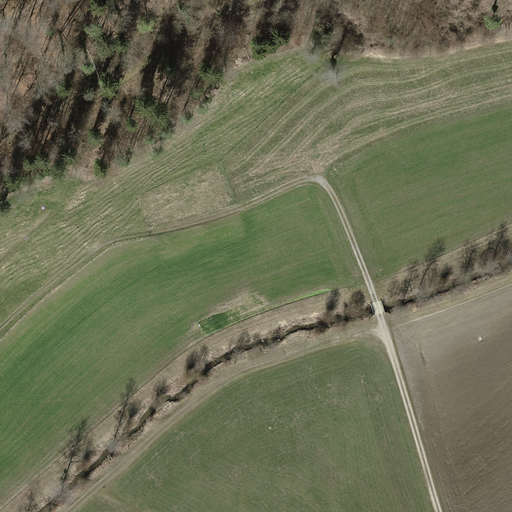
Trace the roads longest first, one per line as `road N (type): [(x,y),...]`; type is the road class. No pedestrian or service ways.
road 1 (track): [(382,319),(333,194),(322,180),(305,180),(229,213),(111,239),(0,328)]
road 2 (track): [(382,319),(208,386),(69,511)]
road 3 (track): [(0,139),(103,90),(211,15),(260,0)]
road 4 (track): [(437,511),(382,319)]
road 5 (track): [(0,260),(63,201),(63,189),(49,189),(0,212)]
road 6 (track): [(511,218),(370,283)]
road 7 (track): [(511,277),(382,319)]
